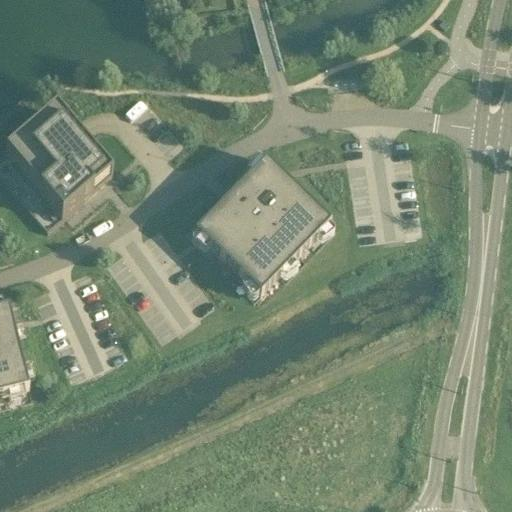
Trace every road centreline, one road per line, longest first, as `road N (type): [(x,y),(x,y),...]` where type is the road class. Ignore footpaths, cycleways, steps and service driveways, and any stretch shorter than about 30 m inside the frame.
road 1 (tertiary): [(479,130),(471,305),(425,511)]
road 2 (tertiary): [(463,511),(506,133)]
road 3 (residential): [(0,281),(86,245),(246,146),(291,132)]
road 4 (residential): [(253,0),(291,132)]
road 5 (tertiary): [(499,0),(479,130)]
road 6 (residential): [(291,132),(337,119),(417,122)]
